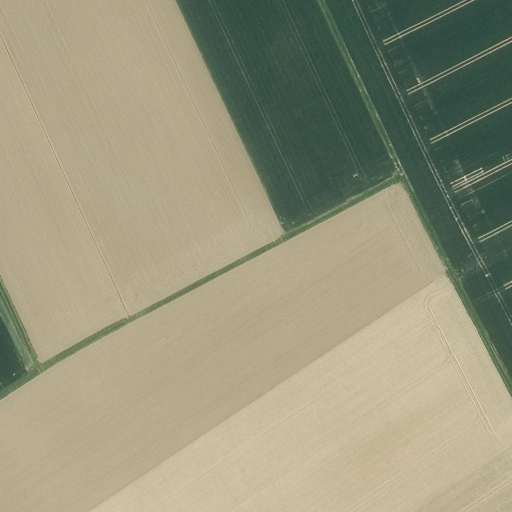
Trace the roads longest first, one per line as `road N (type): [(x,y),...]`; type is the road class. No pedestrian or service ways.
road 1 (track): [(511,121),(0,398)]
road 2 (track): [(325,0),(403,178),(511,389)]
